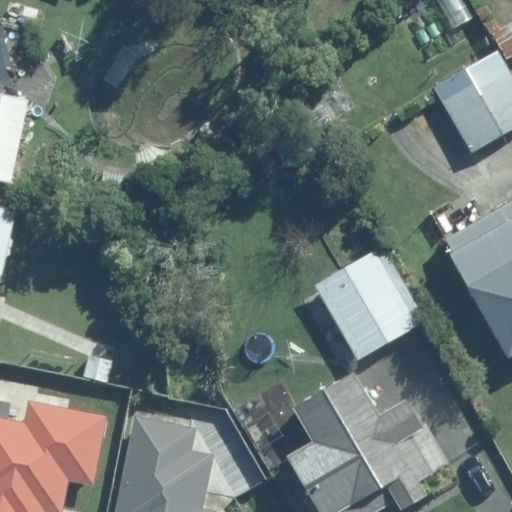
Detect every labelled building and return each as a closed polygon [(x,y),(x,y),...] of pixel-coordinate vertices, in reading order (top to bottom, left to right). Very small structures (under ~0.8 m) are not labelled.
[(511,133),(511,83),(492,52),(429,92),(471,159),(511,133)] [(29,100),(0,94),(0,188),(13,191),(29,100)] [(511,206),(447,245),(511,354),(511,206)] [(0,287),(6,288),(17,212),(0,209),(0,287)] [(427,325),(383,248),(316,285),(360,363),(427,325)] [(318,440),(289,459),(323,511),(359,511),(385,495),(396,511),(412,511),(437,496),(404,445),(427,430),(412,406),(384,424),(354,379),(301,414),(318,440)] [(27,427),(0,421),(0,511),(45,511),(46,510),(55,511),(63,511),(69,483),(97,489),(110,424),(31,408),(27,427)] [(197,434),(136,424),(121,511),(200,511),(209,459),(193,457),(197,434)]
